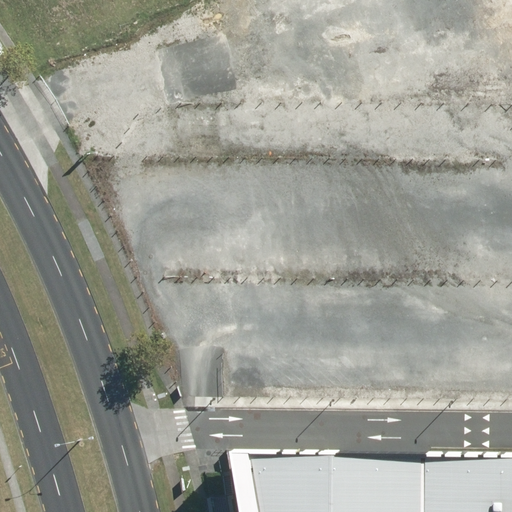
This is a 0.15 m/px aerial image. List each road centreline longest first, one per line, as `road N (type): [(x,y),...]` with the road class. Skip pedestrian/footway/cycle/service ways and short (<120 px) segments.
road 1 (secondary): [(0,156),(82,324),(138,511)]
road 2 (unknown): [(511,334),(175,330)]
road 3 (secondary): [(64,511),(0,324)]
